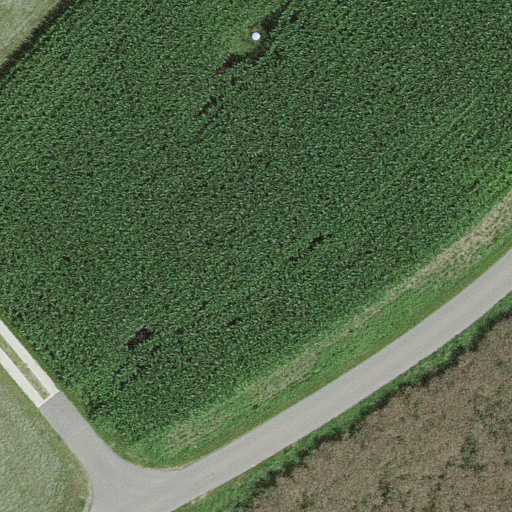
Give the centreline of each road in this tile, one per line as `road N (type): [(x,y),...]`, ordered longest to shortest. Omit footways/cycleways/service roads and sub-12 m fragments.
road 1 (unclassified): [(511,269),(379,369),(138,511)]
road 2 (track): [(0,337),(143,509)]
